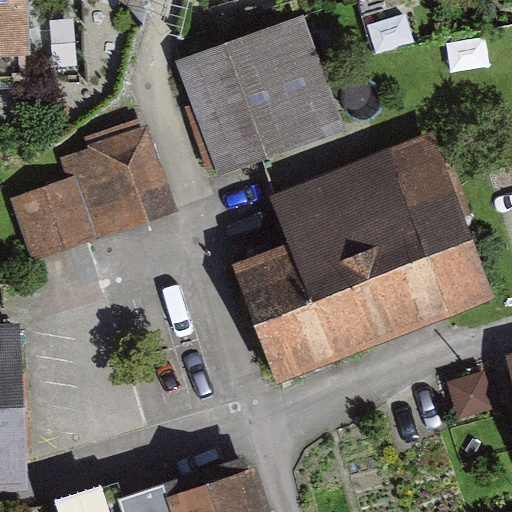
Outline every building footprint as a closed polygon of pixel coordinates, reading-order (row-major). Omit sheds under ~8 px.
[(29,0),(0,0),(0,60),(32,59),(29,0)] [(347,136),(306,17),(175,62),(216,181),(347,136)] [(12,201),(35,265),(181,214),(150,127),(62,158),(70,181),(12,201)] [(289,245),(234,266),(280,384),(497,299),(434,137),(271,200),(289,245)] [(21,327),(0,327),(0,494),(30,492),(21,327)] [(486,373),(449,384),(460,422),(497,410),(486,373)] [(122,511),(274,511),(260,468),(251,471),(247,459),(119,500),(122,511)]
